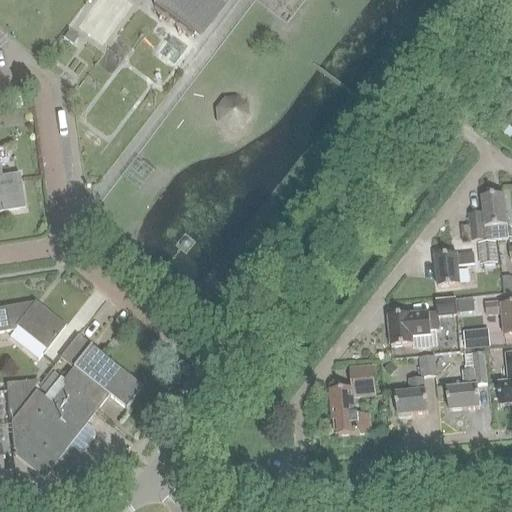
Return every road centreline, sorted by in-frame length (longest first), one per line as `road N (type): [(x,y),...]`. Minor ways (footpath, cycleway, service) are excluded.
road 1 (residential): [(224,379),(441,115)]
road 2 (residential): [(224,379),(50,246)]
road 3 (residential): [(50,246),(37,96),(26,79),(0,81)]
